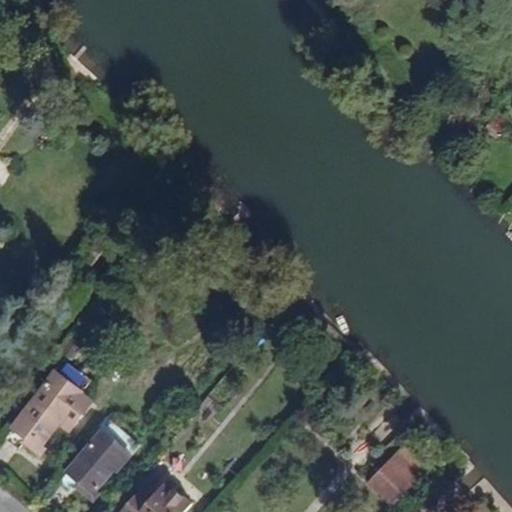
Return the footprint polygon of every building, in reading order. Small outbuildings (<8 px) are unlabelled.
[(501,130),(492,124),(486,131),(495,138),(501,130)] [(140,171),(126,158),(119,167),(132,179),(140,171)] [(90,242),(74,264),(87,274),(104,251),(90,242)] [(71,362),(83,346),(72,339),(61,355),(71,362)] [(59,422),(33,403),(14,429),(40,448),(59,422)] [(104,435),(130,456),(139,446),(113,424),(104,435)] [(104,435),(101,433),(70,473),(94,493),(113,470),(117,473),(130,456),(104,435)] [(403,494),(381,472),(369,484),(391,506),(403,494)] [(185,511),(192,503),(168,483),(152,502),(141,492),(124,511),(185,511)]
